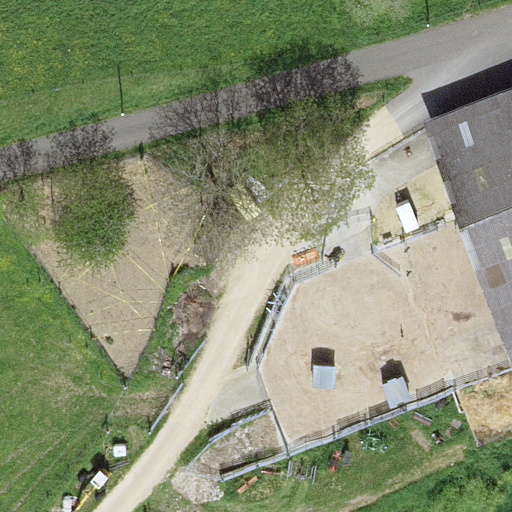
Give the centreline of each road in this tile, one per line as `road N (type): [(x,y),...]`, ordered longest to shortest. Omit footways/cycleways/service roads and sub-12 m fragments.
road 1 (track): [(477,38),(352,148),(103,511)]
road 2 (residential): [(511,28),(0,161)]
